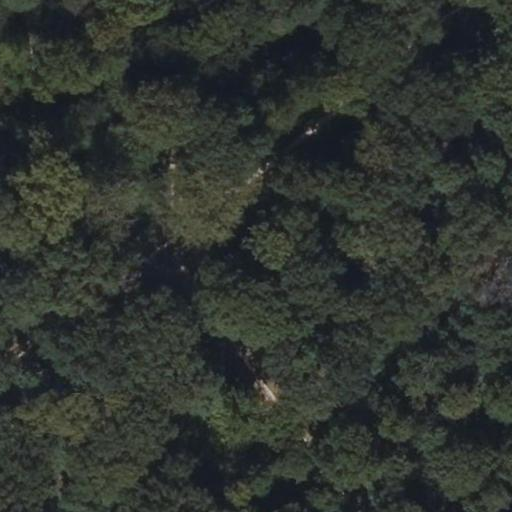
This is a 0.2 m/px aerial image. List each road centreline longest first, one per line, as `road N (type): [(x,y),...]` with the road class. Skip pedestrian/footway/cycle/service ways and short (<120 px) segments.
road 1 (track): [(475,0),(155,244)]
road 2 (track): [(155,244),(353,511)]
road 3 (track): [(155,244),(0,366)]
